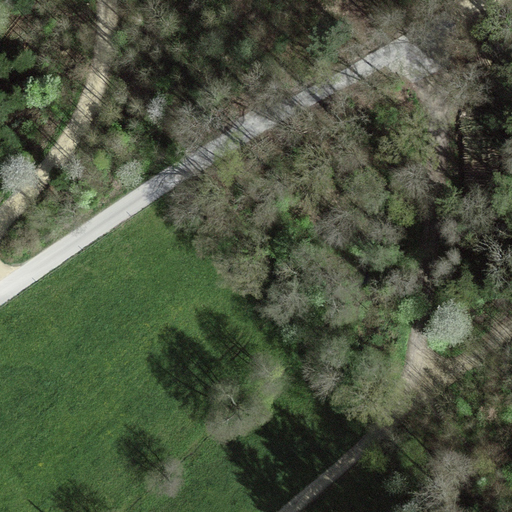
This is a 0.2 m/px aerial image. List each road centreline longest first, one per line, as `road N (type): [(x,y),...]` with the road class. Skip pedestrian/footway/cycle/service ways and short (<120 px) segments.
road 1 (track): [(474,0),(162,178),(0,291)]
road 2 (track): [(417,395),(436,181),(432,24)]
road 3 (track): [(289,511),(511,320)]
road 4 (track): [(0,227),(90,106),(108,40),(109,0)]
